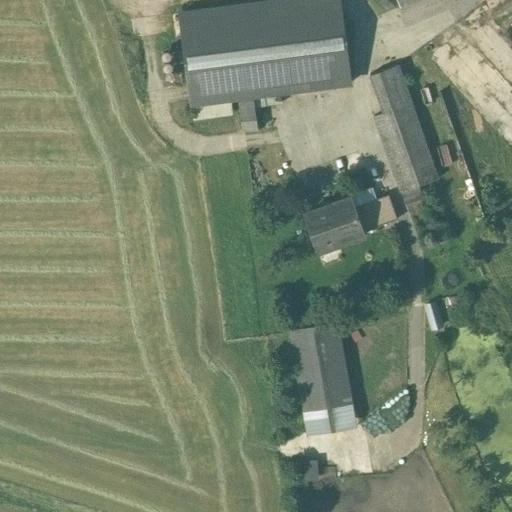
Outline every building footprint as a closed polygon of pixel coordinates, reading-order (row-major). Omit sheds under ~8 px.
[(277,0),(178,13),(190,103),(350,82),(339,0),(277,0)] [(370,74),(383,112),(411,102),(398,64),(370,74)] [(411,102),(383,112),(374,115),(400,191),(438,177),(411,102)] [(375,202),(355,209),(363,230),(397,218),(388,194),(374,198),(375,202)] [(363,230),(355,209),(351,196),(303,213),(317,251),(364,234),(363,230)] [(445,295),(431,300),(440,325),(454,320),(445,295)] [(338,323),(289,331),(303,414),(352,406),(338,323)]
